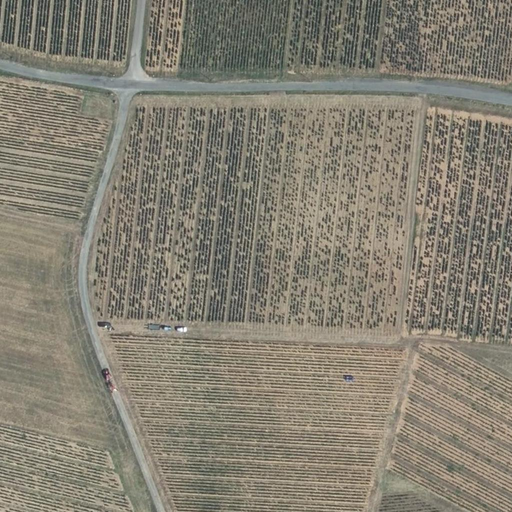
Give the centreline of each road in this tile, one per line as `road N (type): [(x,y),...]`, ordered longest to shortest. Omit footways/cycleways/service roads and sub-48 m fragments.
road 1 (unclassified): [(131,86),(82,279),(162,511)]
road 2 (track): [(92,326),(511,353)]
road 3 (tertiary): [(511,100),(398,85),(131,86)]
road 4 (tertiary): [(131,86),(0,63)]
